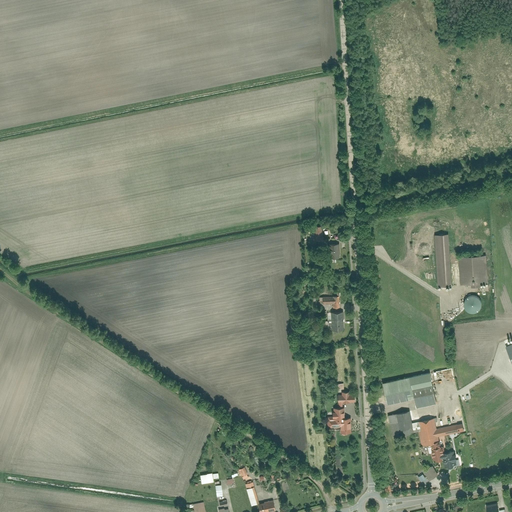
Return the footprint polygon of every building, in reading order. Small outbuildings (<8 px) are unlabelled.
[(324,225),(317,226),(317,233),(315,233),(315,239),(324,239),(324,225)] [(448,234),(435,234),(438,284),(451,283),(448,234)] [(341,243),(330,243),(330,256),(338,256),(342,256),(341,243)] [(489,255),(460,257),(461,283),(490,281),(489,255)] [(341,295),(325,296),(325,303),(335,302),(336,307),(341,307),(341,295)] [(482,296),(465,297),(467,312),(483,311),(482,296)] [(345,310),(333,311),(334,318),(334,326),(334,329),(346,328),(345,310)] [(433,373),(386,383),(391,403),(417,397),(419,406),(439,402),(433,373)] [(357,401),(357,394),(352,394),(351,391),(344,392),(344,395),(340,395),(340,402),(344,402),(357,401)] [(331,427),(343,426),(343,432),(354,431),(353,417),(347,417),(346,407),(345,407),(341,407),(336,407),(336,415),(330,416),(331,427)] [(412,411),(390,415),(394,436),(417,431),(414,418),(412,411)] [(421,416),(414,418),(417,431),(420,430),(424,429),(422,421),(421,416)] [(420,430),(424,445),(433,443),(442,441),(440,436),(439,429),(436,418),(422,421),(424,429),(420,430)] [(466,430),(464,423),(439,429),(440,436),(466,430)] [(435,452),(436,459),(439,459),(440,460),(445,459),(447,466),(452,465),(452,467),(458,465),(457,461),(461,460),(459,453),(457,454),(456,450),(448,452),(446,445),(444,446),(443,440),(442,441),(433,443),(433,446),(435,452)] [(434,466),(426,471),(432,480),(440,475),(434,466)] [(245,467),(239,469),(243,480),(249,477),(245,467)] [(202,474),(204,483),(216,481),(214,472),(202,474)] [(256,486),(249,488),(254,504),(261,502),(256,486)] [(275,501),(261,504),(262,511),(266,511),(277,510),(275,501)] [(206,511),(205,502),(194,504),(195,511),(206,511)]
